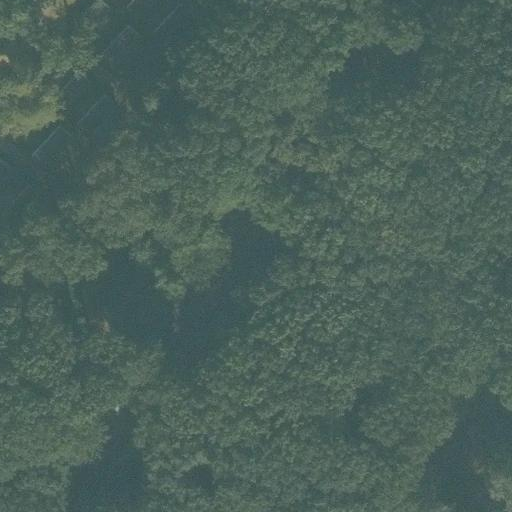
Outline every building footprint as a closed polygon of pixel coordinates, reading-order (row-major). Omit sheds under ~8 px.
[(15,18),(0,0),(0,25),(2,29),(15,18)] [(110,8),(100,0),(95,0),(69,29),(81,40),(110,8)] [(155,0),(133,0),(125,9),(137,20),(155,0)] [(194,13),(182,2),(152,33),(164,44),(194,13)] [(140,36),(128,25),(99,57),(111,67),(140,36)] [(66,58),(54,48),(25,79),(36,90),(66,58)] [(91,82),(79,71),(50,103),(62,114),(91,82)] [(0,105),(18,86),(6,75),(0,81),(0,105)] [(116,106),(104,95),(75,127),(86,138),(116,106)] [(45,112),(33,101),(4,133),(16,144),(45,112)] [(72,136),(60,125),(31,157),(43,168),(72,136)] [(0,180),(11,169),(0,159),(0,180)] [(40,196),(28,185),(0,215),(0,217),(11,227),(40,196)]
